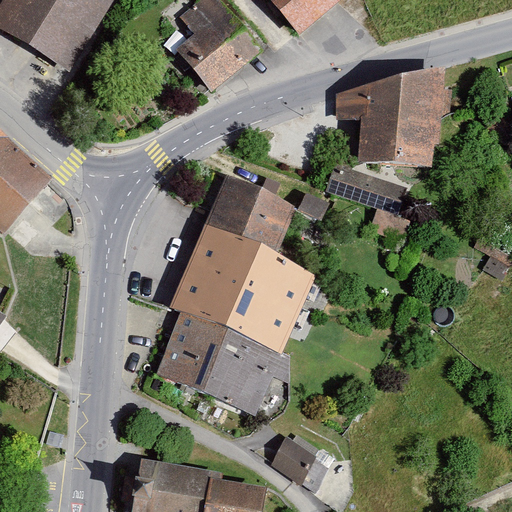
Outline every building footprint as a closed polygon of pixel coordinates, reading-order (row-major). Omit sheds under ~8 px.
[(0,0),(0,38),(60,75),(107,0),(0,0)] [(200,93),(252,52),(207,0),(194,0),(169,18),(187,40),(170,53),(200,93)] [(243,0),(286,50),(344,0),(243,0)] [(425,172),(434,84),(378,81),(331,95),(328,124),(349,126),(348,165),(425,172)] [(0,227),(40,187),(0,148),(0,227)] [(401,194),(329,167),(318,194),(372,214),(364,236),(402,249),(409,227),(392,221),(401,194)] [(188,226),(195,230),(282,271),(291,249),(312,258),(332,215),(231,169),(222,183),(210,178),(188,226)] [(169,292),(158,311),(175,319),(227,337),(283,358),(315,282),(282,271),(195,230),(178,266),(172,264),(161,288),(169,292)] [(227,337),(175,319),(149,376),(201,400),(217,369),(227,337)] [(227,337),(201,400),(259,421),(283,358),(227,337)] [(269,465),(299,481),(313,457),(281,440),(269,465)] [(212,477),(140,465),(138,481),(126,479),(122,502),(134,504),(132,511),(261,511),(265,494),(210,485),(212,477)]
